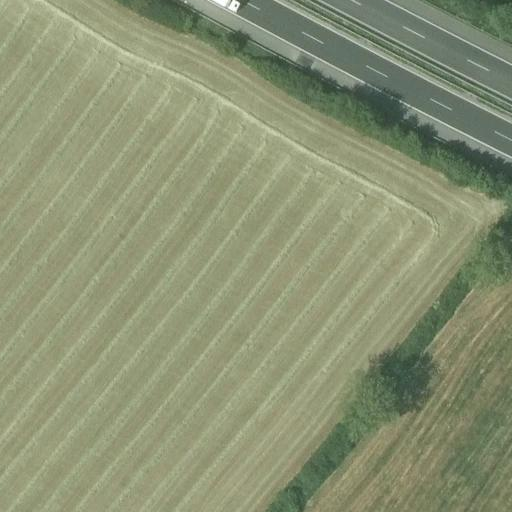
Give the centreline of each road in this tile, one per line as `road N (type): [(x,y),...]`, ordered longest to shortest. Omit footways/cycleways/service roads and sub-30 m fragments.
road 1 (motorway): [(236,0),(511,143)]
road 2 (motorway): [(511,85),(345,0)]
